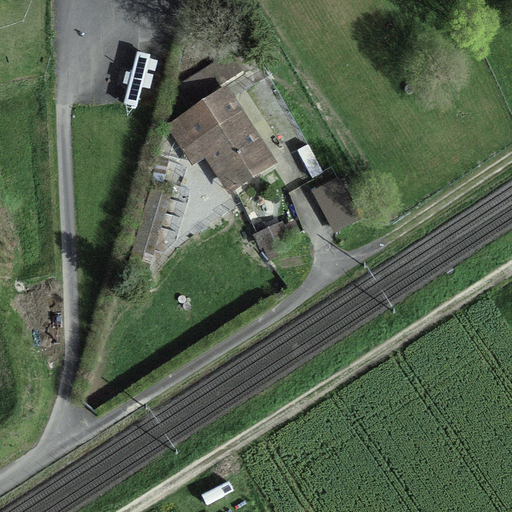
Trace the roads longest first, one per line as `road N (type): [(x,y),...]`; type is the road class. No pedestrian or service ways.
road 1 (track): [(55,447),(330,271),(252,79)]
road 2 (unclassified): [(68,0),(63,104),(73,355),(55,447),(0,483)]
road 3 (track): [(127,511),(511,264)]
road 4 (track): [(511,157),(330,271)]
